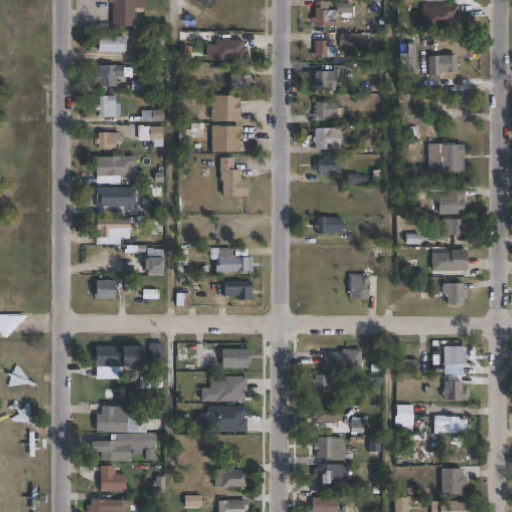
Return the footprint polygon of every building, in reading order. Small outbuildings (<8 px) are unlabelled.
[(144,0),(144,10),(136,10),(136,29),(112,28),(112,5),(109,5),(109,0),(144,0)] [(329,3),(328,12),(335,12),(335,29),(312,29),(312,20),(315,20),(315,3),(329,3)] [(453,31),(423,30),(424,6),(461,6),(461,20),(453,20),(453,31)] [(362,36),(362,48),(341,48),(341,36),(362,36)] [(125,38),(125,55),(99,55),(99,53),(97,53),(97,50),(99,50),(99,43),(97,43),(97,40),(99,40),(99,38),(125,38)] [(165,39),(165,62),(140,62),(140,52),(149,52),(150,39),(165,39)] [(248,48),(248,59),(246,59),(246,63),(216,62),(217,41),(245,42),(245,48),(248,48)] [(329,43),(329,49),(337,49),(337,59),(313,59),(313,55),(315,55),(315,43),(329,43)] [(441,78),(430,78),(430,58),(457,58),(457,74),(441,74),(441,78)] [(123,68),(122,79),(117,79),(116,89),(99,89),(99,83),(95,83),(96,74),(99,74),(99,67),(123,68)] [(340,89),(315,89),(315,73),(334,73),(334,68),(354,68),(354,75),(340,75),(340,89)] [(240,76),(240,77),(248,77),(248,79),(252,79),(252,91),(246,91),(246,94),(230,94),(230,76),(240,76)] [(241,97),(241,102),(242,102),(242,119),(241,119),(241,124),(211,124),(212,97),(241,97)] [(116,99),(115,119),(99,119),(99,113),(95,113),(95,107),(99,107),(99,98),(116,99)] [(339,116),(316,116),(316,104),(339,104),(339,116)] [(138,142),(162,142),(162,128),(138,128),(138,142)] [(240,154),(211,154),(212,128),(240,128),(240,154)] [(331,131),(331,148),(332,148),(332,151),(331,151),(331,152),(315,152),(315,145),(313,145),(313,139),(316,139),(315,131),(331,131)] [(116,146),(116,152),(98,152),(98,146),(95,146),(95,141),(98,141),(98,135),(121,135),(121,146),(116,146)] [(465,147),(464,173),(460,173),(460,177),(443,177),(443,160),(437,160),(437,147),(443,147),(465,147)] [(121,166),(121,167),(123,167),(123,170),(121,170),(121,179),(103,179),(103,171),(102,171),(102,159),(122,159),(122,166),(121,166)] [(329,160),(329,162),(340,162),(340,174),(330,174),(330,176),(326,176),(326,177),(320,177),(320,173),(314,173),(315,162),(318,162),(320,162),(320,161),(321,161),(321,162),(324,162),(324,159),(329,160)] [(248,182),(248,199),(223,198),(224,184),(220,184),(220,160),(234,161),(234,172),(241,172),(241,182),(248,182)] [(136,190),(136,209),(130,209),(130,215),(100,215),(100,201),(96,201),(96,190),(136,190)] [(465,191),(465,216),(439,216),(439,198),(449,199),(449,198),(448,198),(448,195),(449,195),(449,191),(465,191)] [(333,219),(333,220),(342,220),(342,226),(346,226),(346,231),(343,231),(343,236),(326,236),(326,237),(317,237),(317,231),(314,231),(314,225),(317,225),(317,219),(333,219)] [(465,221),(465,224),(468,224),(468,236),(465,235),(464,238),(441,238),(441,227),(443,227),(443,221),(465,221)] [(130,227),(129,241),(120,241),(120,247),(96,247),(96,227),(130,227)] [(237,251),(237,260),(248,260),(248,262),(252,262),(252,275),(216,275),(216,270),(219,270),(219,262),(211,262),(211,251),(237,251)] [(468,274),(433,273),(433,255),(452,255),(452,251),(468,252),(468,274)] [(164,260),(163,267),(165,267),(165,270),(163,270),(163,277),(151,277),(151,278),(148,278),(148,277),(147,277),(147,275),(145,275),(145,273),(144,273),(145,263),(147,263),(147,260),(164,260)] [(370,278),(370,296),(365,296),(365,300),(357,300),(357,296),(351,296),(351,277),(370,278)] [(114,302),(94,301),(94,294),(96,294),(96,282),(115,283),(114,302)] [(252,293),(252,303),(238,303),(238,299),(224,299),(225,284),(252,284),(252,293)] [(464,286),(464,293),(467,293),(467,300),(464,300),(464,308),(448,307),(448,297),(443,297),(443,286),(464,286)] [(164,346),(164,371),(149,370),(149,346),(164,346)] [(123,348),(123,349),(144,349),(144,370),(127,369),(127,383),(96,383),(96,370),(94,370),(94,364),(95,348),(123,348)] [(463,350),(463,354),(467,354),(467,363),(463,363),(463,368),(450,368),(450,359),(444,359),(444,350),(463,350)] [(251,351),(251,366),(247,366),(247,372),(222,371),(222,351),(251,351)] [(361,373),(324,373),(325,353),(342,353),(342,351),(361,351),(361,373)] [(418,376),(404,375),(404,362),(418,362),(418,376)] [(330,377),(330,392),(315,392),(315,385),(312,385),(313,380),(315,381),(315,376),(330,377)] [(383,377),(383,384),(379,383),(379,392),(371,391),(372,384),(364,384),(365,377),(383,377)] [(244,405),(202,405),(202,390),(210,390),(210,379),(247,379),(247,394),(244,394),(244,405)] [(467,393),(466,401),(463,401),(463,405),(444,405),(445,383),(463,384),(463,393),(467,393)] [(116,407),(116,411),(117,411),(117,415),(127,415),(126,433),(96,433),(96,415),(101,415),(101,407),(116,407)] [(244,420),(244,422),(247,422),(246,435),(207,435),(207,409),(247,409),(247,418),(246,418),(246,420),(244,420)] [(414,409),(413,428),(396,427),(397,409),(414,409)] [(336,410),(336,414),(339,414),(339,419),(337,418),(337,423),(315,422),(315,419),(312,419),(312,411),(315,411),(315,410),(336,410)] [(452,419),(452,437),(434,437),(434,436),(430,436),(430,422),(435,422),(435,419),(452,419)] [(157,435),(157,449),(156,449),(156,462),(146,462),(146,453),(142,453),(142,456),(131,456),(131,463),(101,462),(102,453),(91,452),(91,442),(94,442),(94,441),(108,441),(108,443),(110,443),(110,442),(117,442),(117,434),(157,435)] [(343,439),(343,444),(346,444),(346,462),(326,462),(326,459),(317,459),(317,451),(314,451),(314,444),(317,444),(318,438),(343,439)] [(334,482),(334,484),(333,484),(333,487),(335,487),(335,491),(333,491),(333,495),(318,495),(318,484),(314,484),(314,469),(317,469),(317,465),(347,465),(347,483),(334,482)] [(115,467),(115,472),(116,472),(116,474),(115,474),(115,475),(126,475),(126,493),(121,493),(121,495),(113,495),(113,493),(100,493),(100,483),(99,483),(99,477),(100,477),(100,467),(115,467)] [(463,470),(463,477),(466,477),(466,489),(463,489),(463,496),(442,496),(442,470),(463,470)] [(249,490),(216,490),(216,471),(249,471),(249,490)] [(203,508),(184,508),(185,496),(203,496),(203,508)] [(338,511),(310,511),(310,508),(313,508),(313,499),(339,499),(338,511)] [(409,511),(395,511),(395,499),(409,499),(409,511)] [(122,501),(122,511),(87,511),(87,507),(91,507),(91,500),(122,501)] [(219,511),(219,502),(227,502),(227,501),(248,501),(248,511),(219,511)] [(467,503),(467,504),(471,504),(471,511),(435,511),(436,503),(441,503),(441,502),(467,503)]
